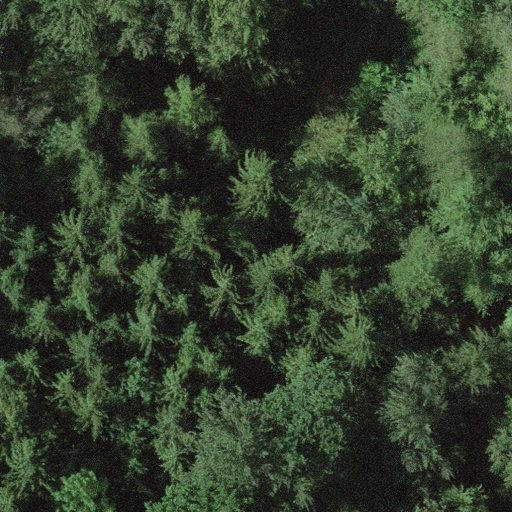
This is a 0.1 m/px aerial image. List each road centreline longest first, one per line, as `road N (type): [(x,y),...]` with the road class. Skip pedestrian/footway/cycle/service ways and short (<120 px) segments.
road 1 (track): [(511,480),(346,212),(288,0)]
road 2 (track): [(312,92),(395,0)]
